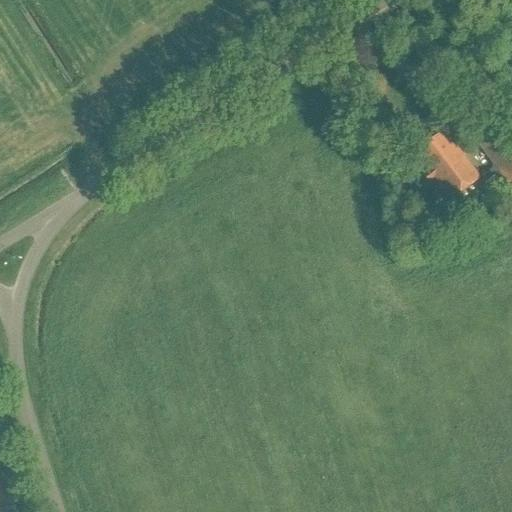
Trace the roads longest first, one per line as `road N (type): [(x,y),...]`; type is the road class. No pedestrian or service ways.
road 1 (unclassified): [(54,217),(385,0)]
road 2 (unclassified): [(57,511),(24,408),(10,303)]
